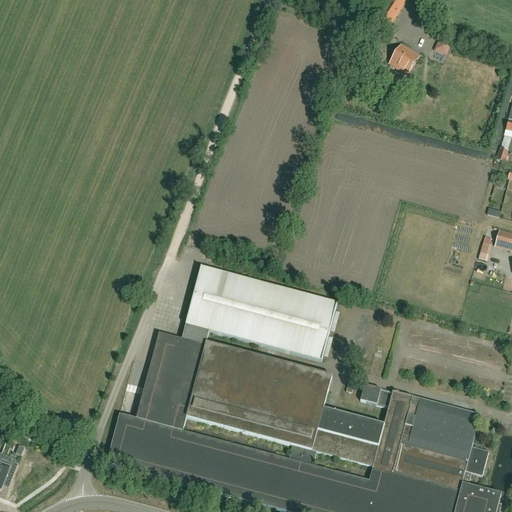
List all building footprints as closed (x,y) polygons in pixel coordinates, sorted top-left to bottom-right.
[(386,32),(404,3),(399,0),(389,0),(374,25),(386,32)] [(441,42),(437,53),(450,57),(453,46),(441,42)] [(407,76),(418,58),(401,48),(390,65),(407,76)] [(504,137),(500,149),(508,152),(511,152),(511,139),(511,140),(504,137)] [(506,152),(500,150),(496,161),(503,163),(506,152)] [(511,237),(498,233),(494,248),(511,252),(511,237)] [(492,247),(483,245),(479,261),(488,263),(492,247)] [(336,305),(200,269),(181,342),(173,371),(150,364),(135,421),(118,417),(105,466),(277,511),(498,511),(500,506),(498,506),(500,497),(467,488),(471,476),(481,479),(488,454),(471,450),(479,417),(365,387),(360,403),(388,410),(384,428),(323,411),(332,378),(206,345),(209,333),(321,363),(336,305)] [(157,335),(150,364),(173,371),(181,342),(157,335)] [(33,444),(36,434),(19,430),(16,440),(33,444)] [(21,458),(25,450),(19,448),(16,456),(21,458)] [(1,456),(0,459),(0,491),(1,492),(3,488),(6,479),(12,482),(18,466),(11,463),(12,460),(1,456)]
